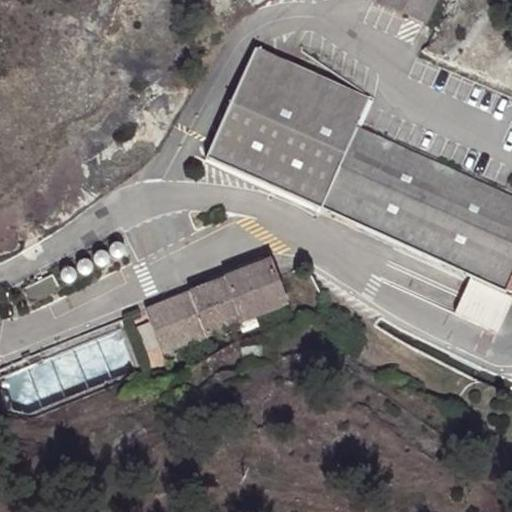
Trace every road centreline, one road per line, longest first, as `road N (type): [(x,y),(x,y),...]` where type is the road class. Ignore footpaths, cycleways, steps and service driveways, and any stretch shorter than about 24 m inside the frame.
road 1 (unclassified): [(154,200),(240,40),(271,20),(303,17),(351,29),(386,55),(400,99),(507,148)]
road 2 (unclassified): [(511,353),(375,290),(273,216)]
road 3 (unclassified): [(0,335),(19,334),(168,265)]
road 4 (unclassified): [(154,200),(0,276)]
road 5 (unclassified): [(273,216),(230,197),(154,200)]
